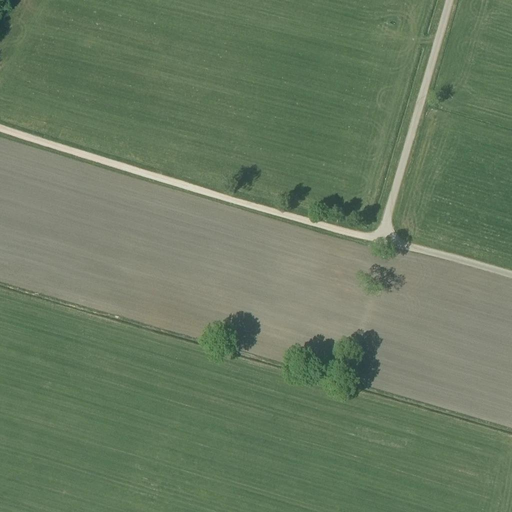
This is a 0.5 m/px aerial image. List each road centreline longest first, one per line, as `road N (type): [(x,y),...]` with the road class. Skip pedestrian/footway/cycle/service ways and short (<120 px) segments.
road 1 (track): [(0,128),(511,275)]
road 2 (unclassified): [(381,240),(449,0)]
